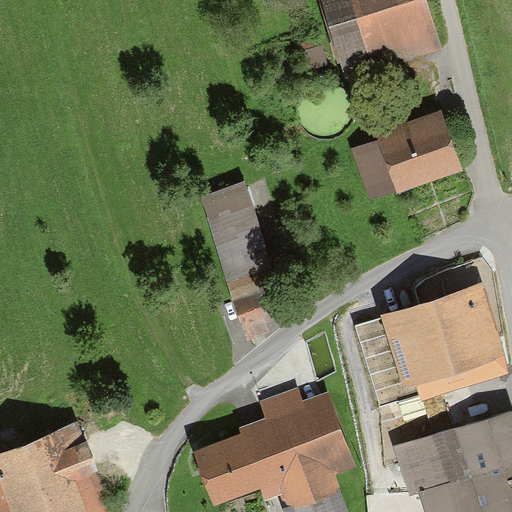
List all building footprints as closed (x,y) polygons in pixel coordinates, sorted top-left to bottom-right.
[(324,0),(345,78),(446,49),(429,0),(324,0)] [(465,169),(444,109),(376,134),(378,140),(352,148),(372,203),(465,169)] [(289,316),(248,178),(203,196),(247,339),(269,332),(266,322),(289,316)] [(485,281),(382,312),(404,386),(418,382),(423,399),(501,375),(495,358),(507,355),(485,281)] [(268,418),(193,444),(216,505),(260,489),(265,502),(285,494),(289,505),(284,507),(285,511),(350,511),(336,475),(359,467),(331,396),(308,404),(302,385),(261,400),(268,418)] [(511,511),(511,410),(396,446),(410,493),(421,491),(427,511),(511,511)] [(117,511),(80,421),(0,449),(0,511),(117,511)]
